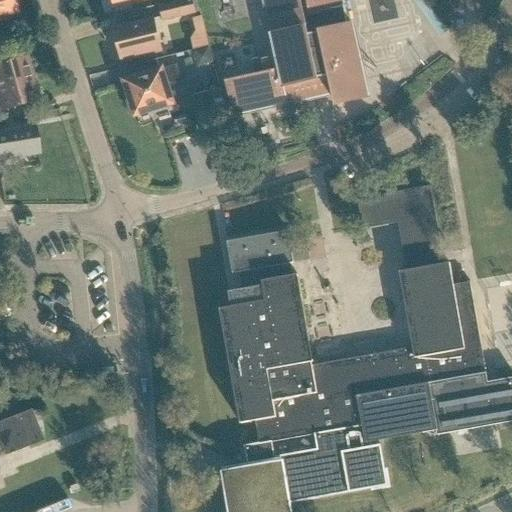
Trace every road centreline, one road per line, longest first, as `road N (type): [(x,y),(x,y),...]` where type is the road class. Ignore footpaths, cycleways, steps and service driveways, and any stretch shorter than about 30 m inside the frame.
road 1 (residential): [(120,216),(238,186),(379,136),(456,75),(511,9)]
road 2 (residential): [(144,511),(139,345),(120,216)]
road 3 (residential): [(120,216),(53,0)]
road 4 (residential): [(120,216),(0,225)]
